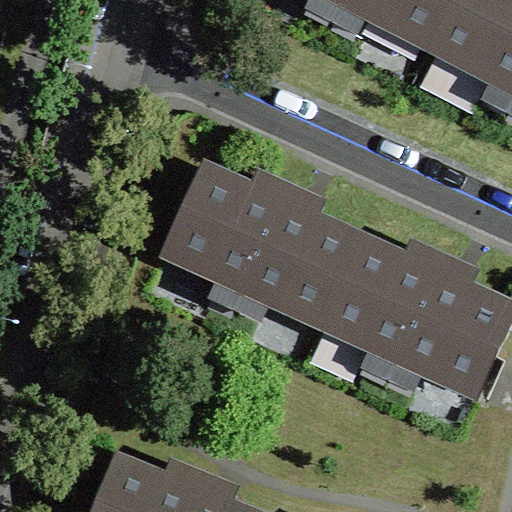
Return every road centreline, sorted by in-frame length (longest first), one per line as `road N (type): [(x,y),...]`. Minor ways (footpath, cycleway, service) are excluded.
road 1 (residential): [(123,72),(0,511)]
road 2 (residential): [(123,72),(511,237)]
